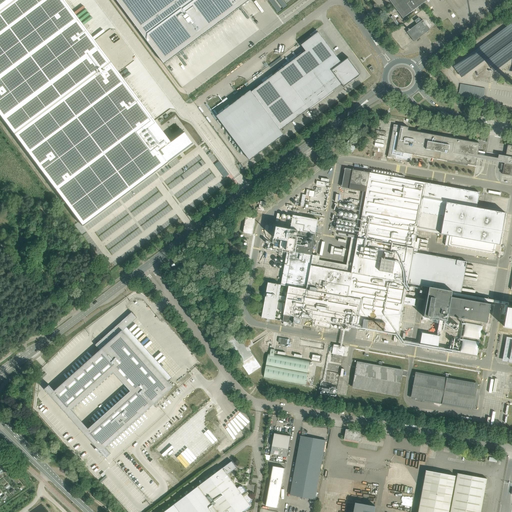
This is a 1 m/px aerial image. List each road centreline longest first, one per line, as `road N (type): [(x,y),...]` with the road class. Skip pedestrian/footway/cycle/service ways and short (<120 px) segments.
road 1 (unclassified): [(511,448),(250,400),(147,265)]
road 2 (tertiary): [(147,265),(359,106)]
road 3 (unknown): [(319,11),(361,71),(270,144)]
road 4 (tertiary): [(31,352),(147,265)]
